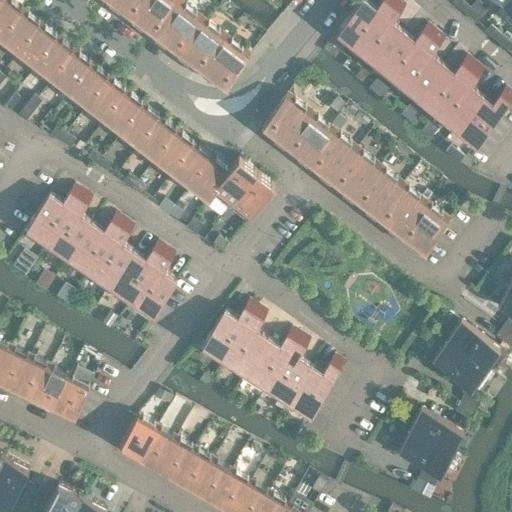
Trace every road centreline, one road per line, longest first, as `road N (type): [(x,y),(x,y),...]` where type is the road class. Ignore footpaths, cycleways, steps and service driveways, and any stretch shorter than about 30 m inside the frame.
road 1 (residential): [(228,267),(0,120)]
road 2 (residential): [(93,450),(228,267)]
road 3 (residential): [(377,363),(235,258)]
road 4 (residential): [(330,0),(258,90),(238,102),(201,102)]
road 5 (residential): [(301,178),(436,282)]
road 6 (residential): [(201,102),(69,0)]
road 7 (residential): [(201,102),(301,178)]
road 8 (residential): [(93,450),(200,511)]
